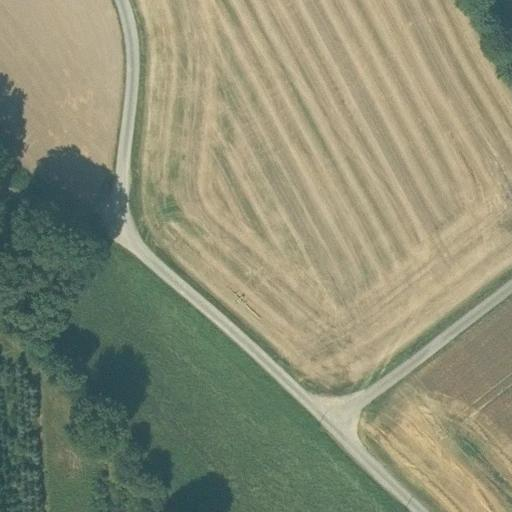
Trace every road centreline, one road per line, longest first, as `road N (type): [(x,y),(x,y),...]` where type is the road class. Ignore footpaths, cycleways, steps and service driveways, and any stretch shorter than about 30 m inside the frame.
road 1 (unclassified): [(422,511),(118,229)]
road 2 (unclassified): [(118,229),(132,37),(118,0)]
road 3 (unclassified): [(0,192),(118,229)]
